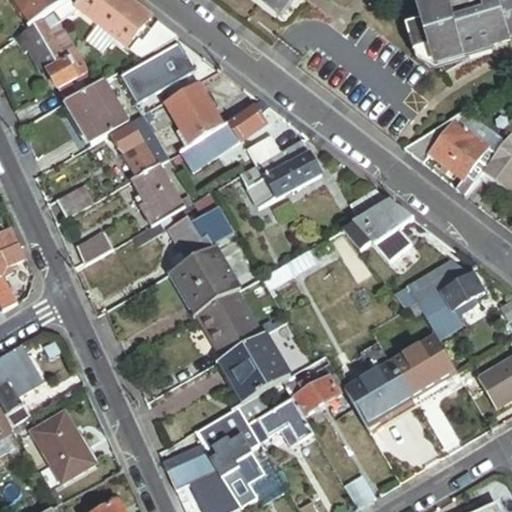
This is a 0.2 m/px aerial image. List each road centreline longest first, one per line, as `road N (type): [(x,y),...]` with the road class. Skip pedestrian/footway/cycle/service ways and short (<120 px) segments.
road 1 (residential): [(167,0),(511,266)]
road 2 (residential): [(162,511),(65,302)]
road 3 (residential): [(65,302),(0,154)]
road 4 (residential): [(511,445),(401,511)]
